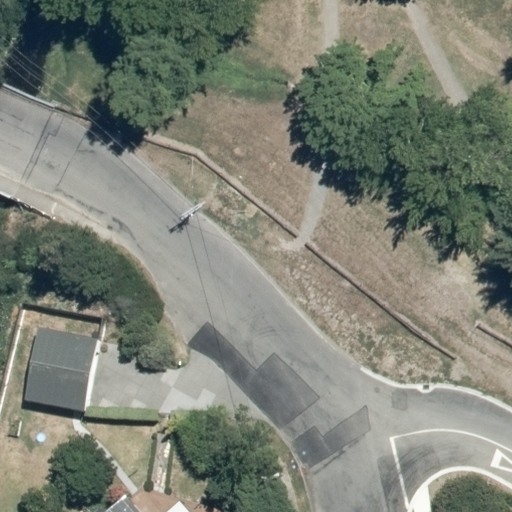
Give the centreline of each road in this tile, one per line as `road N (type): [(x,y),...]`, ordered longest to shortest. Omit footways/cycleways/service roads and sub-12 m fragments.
road 1 (residential): [(0,130),(111,189),(191,259),(280,347),(317,395),(338,445)]
road 2 (residential): [(338,445),(384,425),(511,469)]
